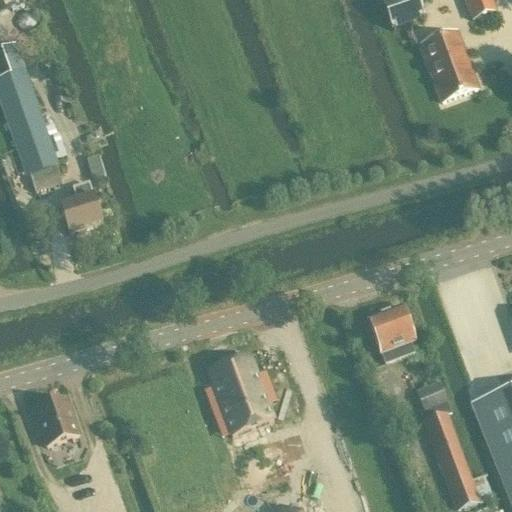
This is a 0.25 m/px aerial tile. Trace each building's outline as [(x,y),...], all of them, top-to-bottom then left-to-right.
[(415,0),(397,0),(380,6),(389,32),(422,21),(415,0)] [(489,0),(463,0),(472,24),(495,15),(489,0)] [(17,23),(17,24),(18,25),(18,26),(18,27),(18,28),(19,28),(19,29),(20,30),(21,30),(21,31),(22,31),(23,32),(24,32),(25,33),(26,33),(27,33),(28,33),(29,33),(30,33),(30,32),(31,32),(32,32),(33,31),(34,30),(35,29),(35,28),(36,27),(36,26),(37,25),(37,24),(37,23),(37,22),(36,21),(36,20),(35,19),(35,18),(34,17),(33,17),(33,16),(32,16),(31,15),(30,15),(29,15),(28,14),(27,14),(26,14),(25,15),(24,15),(23,15),(22,16),(21,16),(21,17),(20,17),(19,18),(19,19),(18,20),(18,21),(18,22),(17,23)] [(476,91),(454,33),(419,46),(428,69),(430,69),(429,68),(434,66),(439,79),(434,81),(434,80),(432,81),(441,104),(476,91)] [(35,196),(61,187),(55,170),(57,169),(14,46),(0,51),(10,77),(0,80),(0,110),(25,181),(29,179),(35,196)] [(98,159),(86,163),(92,182),(104,178),(98,159)] [(68,238),(101,228),(88,187),(72,192),(76,204),(59,209),(68,238)] [(385,367),(413,356),(408,344),(413,342),(400,310),(367,323),(380,358),(381,357),(385,367)] [(214,391),(205,394),(217,426),(226,422),(232,440),(274,425),(267,408),(276,405),(270,389),(261,392),(250,360),(208,376),(214,391)] [(438,384),(415,394),(423,414),(447,404),(438,384)] [(472,412),(470,412),(476,427),(478,433),(509,511),(511,511),(511,395),(473,411),(472,412)] [(45,450),(77,439),(65,402),(33,412),(45,450)] [(447,405),(421,416),(425,426),(423,426),(455,511),(465,511),(479,507),(447,419),(451,417),(447,405)]
